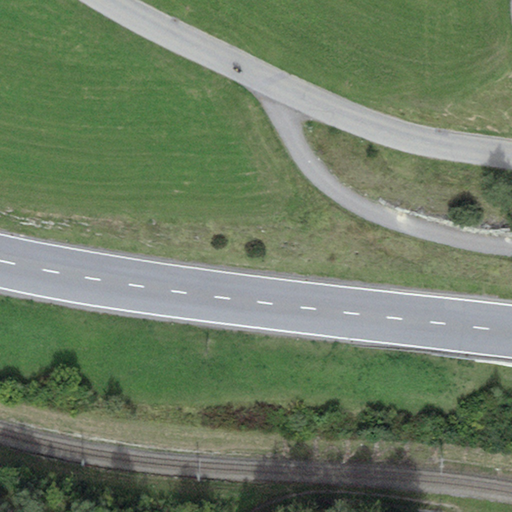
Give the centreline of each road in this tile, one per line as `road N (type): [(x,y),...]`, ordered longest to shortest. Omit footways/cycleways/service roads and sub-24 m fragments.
road 1 (primary): [(511,331),(174,289),(0,253)]
road 2 (tertiary): [(511,156),(425,144),(284,91),(100,0)]
road 3 (track): [(271,511),(328,498),(430,511)]
